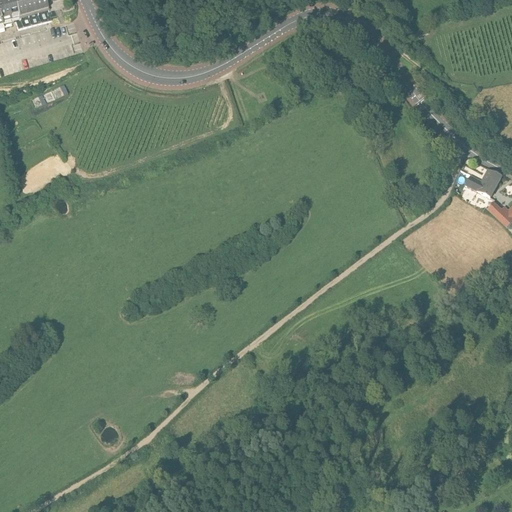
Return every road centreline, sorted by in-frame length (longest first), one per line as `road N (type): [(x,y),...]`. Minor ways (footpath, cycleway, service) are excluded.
road 1 (secondary): [(511,174),(453,137),(347,20),(301,19),(211,70),(164,78),(122,60),(84,0)]
road 2 (track): [(33,511),(147,439),(237,355),(409,226)]
